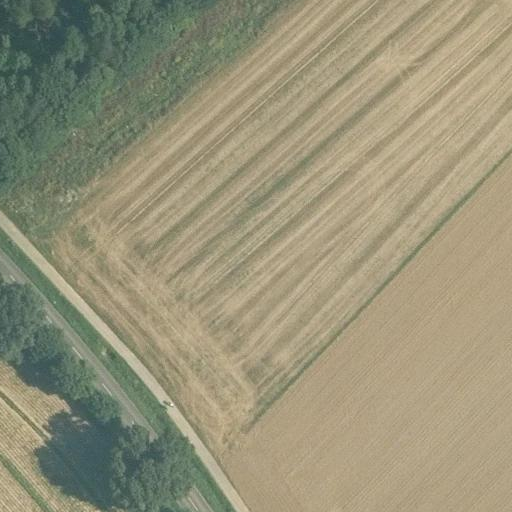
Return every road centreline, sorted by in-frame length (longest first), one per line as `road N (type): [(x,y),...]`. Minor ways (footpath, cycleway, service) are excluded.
road 1 (track): [(243,511),(172,409),(0,219)]
road 2 (tertiary): [(0,265),(202,511)]
